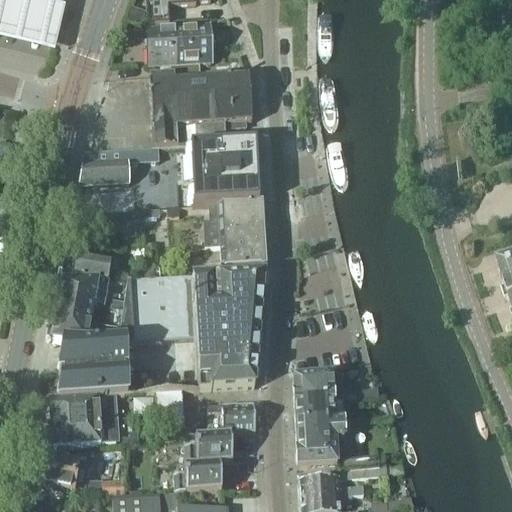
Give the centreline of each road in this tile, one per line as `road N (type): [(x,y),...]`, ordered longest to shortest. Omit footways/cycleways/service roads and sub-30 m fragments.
road 1 (unclassified): [(272,511),(281,258),(273,0)]
road 2 (tertiary): [(511,416),(434,189),(427,0)]
road 3 (secondary): [(0,458),(66,106)]
road 4 (residential): [(0,303),(34,96)]
